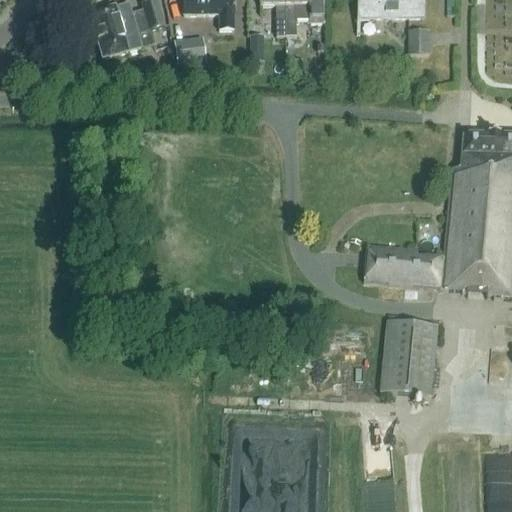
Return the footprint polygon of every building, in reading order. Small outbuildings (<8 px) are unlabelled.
[(182,0),(183,19),(218,19),(218,34),(232,34),(232,11),(235,11),(235,6),(232,6),(232,0),(182,0)] [(284,0),(258,0),(259,10),(275,10),(275,22),(285,21),(284,0)] [(284,0),(285,21),(285,41),(295,40),(295,24),(309,24),(309,28),(321,27),(321,0),(284,0)] [(356,0),(356,38),(359,38),(359,25),(421,25),(420,0),(356,0)] [(87,17),(94,39),(160,19),(154,1),(140,5),(142,11),(130,15),(127,5),(87,17)] [(162,27),(160,19),(94,39),(100,61),(140,49),(135,32),(147,29),(148,31),(162,27)] [(285,21),(275,22),(275,41),(285,41),(285,21)] [(44,22),(36,28),(41,35),(49,28),(44,22)] [(426,33),(406,33),(406,57),(426,57),(426,33)] [(262,39),(249,40),(250,65),(263,65),(262,39)] [(201,43),(173,48),(177,70),(205,65),(201,43)] [(11,56),(14,68),(30,64),(27,52),(11,56)] [(415,254),(365,250),(362,286),(439,293),(460,295),(460,298),(511,302),(511,297),(511,140),(462,137),(459,171),(450,170),(442,260),(415,258),(415,254)] [(386,324),(380,396),(430,400),(436,329),(386,324)] [(475,511),(475,477),(449,478),(450,511),(475,511)]
